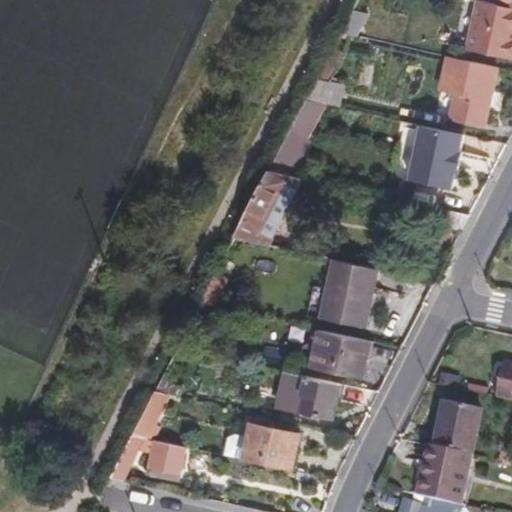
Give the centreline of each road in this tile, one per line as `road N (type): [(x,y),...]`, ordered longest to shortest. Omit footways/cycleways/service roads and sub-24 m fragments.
road 1 (residential): [(343,511),(358,463),(442,300)]
road 2 (residential): [(442,300),(511,170)]
